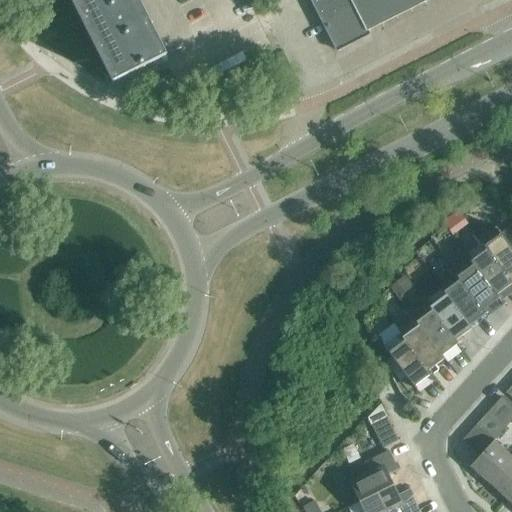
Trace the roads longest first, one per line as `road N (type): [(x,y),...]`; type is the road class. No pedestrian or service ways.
road 1 (secondary): [(511,40),(247,180),(192,202),(157,202)]
road 2 (secondary): [(197,269),(268,220),(511,98)]
road 3 (secondary): [(150,400),(193,335),(197,269)]
road 4 (residential): [(423,450),(511,352)]
road 5 (secondary): [(206,511),(150,400)]
